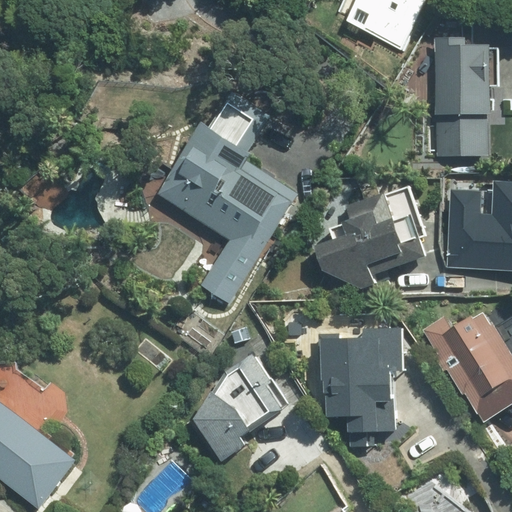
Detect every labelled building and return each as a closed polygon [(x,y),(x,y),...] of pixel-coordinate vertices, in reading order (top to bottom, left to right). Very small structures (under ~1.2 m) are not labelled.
[(348,0),(342,11),(407,48),(433,0),(348,0)] [(499,115),(501,41),(441,39),(438,153),(493,154),(494,114),(499,115)] [(211,118),(162,192),(233,239),(204,283),(236,304),(307,197),(270,172),(266,176),(251,167),(261,152),(255,149),(277,116),(239,92),(219,123),(211,118)] [(156,223),(136,209),(121,200),(132,184),(108,169),(87,200),(54,178),(37,203),(116,256),(133,230),(145,239),(156,223)] [(511,178),(455,175),(450,266),(511,269),(511,178)] [(350,221),(334,226),(338,237),(320,243),(337,296),(381,281),(376,265),(414,253),(411,243),(427,238),(418,210),(402,216),(395,192),(345,208),(350,221)] [(511,324),(508,328),(492,306),(462,328),(450,311),(425,329),(493,424),(511,410),(511,324)] [(345,333),(326,331),(325,376),(331,376),(330,416),(352,416),(351,443),(378,444),(379,423),(388,423),(389,402),(390,401),(390,400),(391,400),(392,399),(393,398),(394,398),(394,397),(395,396),(396,395),(396,394),(397,393),(397,392),(398,391),(398,390),(399,389),(399,388),(399,387),(399,386),(400,385),(400,384),(400,383),(400,382),(400,381),(400,380),(400,379),(400,378),(400,377),(400,376),(400,375),(399,374),(399,373),(399,372),(398,371),(398,370),(397,369),(399,327),(375,325),(375,338),(345,337),(345,333)] [(219,406),(214,413),(247,453),(262,441),(266,445),(275,437),(268,428),(279,419),(277,417),(295,403),(263,354),(257,360),(251,366),(245,372),(239,378),(234,385),(229,392),(224,398),(219,406)] [(0,474),(42,508),(84,456),(6,398),(5,367),(0,366),(0,474)]
